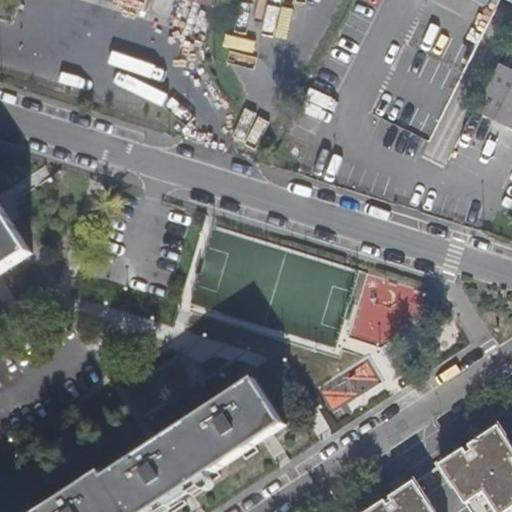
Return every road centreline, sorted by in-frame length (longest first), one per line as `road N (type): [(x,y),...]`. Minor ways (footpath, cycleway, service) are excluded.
road 1 (residential): [(0,119),(511,276)]
road 2 (residential): [(511,351),(272,511)]
